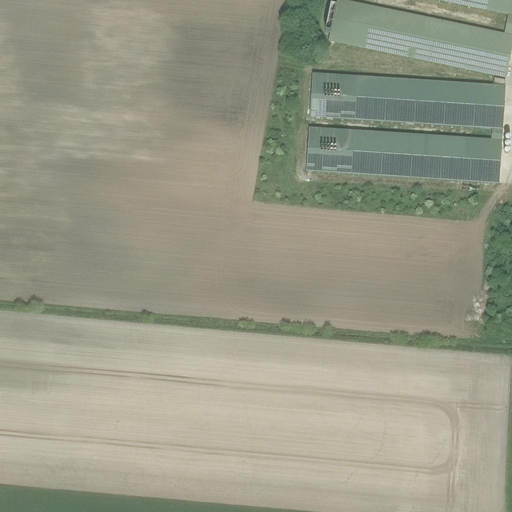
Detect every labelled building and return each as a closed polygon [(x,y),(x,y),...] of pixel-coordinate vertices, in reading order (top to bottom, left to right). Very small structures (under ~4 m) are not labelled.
[(511,45),(511,34),(342,0),(338,0),(330,40),(506,76),(511,45)] [(511,0),(441,0),(511,14),(511,0)] [(506,87),(312,74),(309,116),(503,129),(506,87)] [(501,139),(308,127),(306,172),(499,184),(501,139)] [(464,266),(465,304),(475,304),(474,266),(464,266)] [(447,309),(448,270),(437,270),(435,308),(447,309)]
